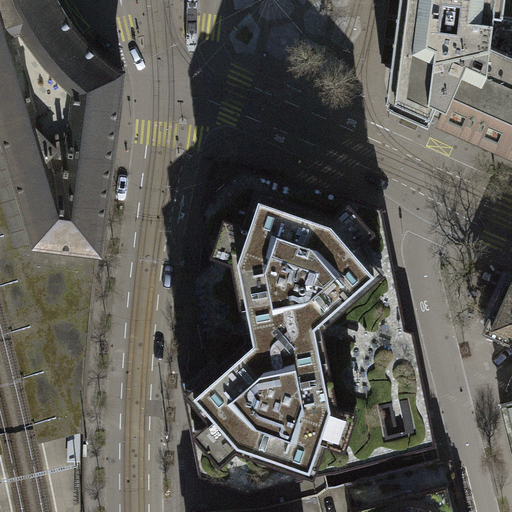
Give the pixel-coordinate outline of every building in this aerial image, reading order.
[(0,0),(0,130),(2,135),(15,180),(33,244),(53,247),(99,253),(120,91),(114,90),(105,85),(90,74),(80,65),(73,58),(56,38),(45,22),(36,6),(33,0),(0,0)] [(121,83),(122,72),(119,72),(94,51),(84,39),(68,22),(56,0),(33,0),(36,6),(45,22),(56,38),(73,58),(80,65),(90,74),(105,85),(114,90),(120,91),(121,83)] [(502,18),(503,0),(461,0),(461,9),(458,35),(441,32),(416,29),(419,0),(393,0),(381,96),(384,108),(424,126),(431,112),(427,110),(433,64),(492,50),(494,28),(496,18),(502,18)] [(511,0),(503,0),(502,18),(511,20),(511,0)] [(511,57),(492,50),(433,64),(427,110),(430,112),(511,148),(511,57)] [(85,431),(88,367),(70,366),(66,352),(67,352),(43,270),(52,267),(53,247),(33,244),(15,180),(2,135),(0,130),(0,297),(37,443),(80,432),(85,431)] [(70,366),(88,367),(99,253),(53,247),(52,267),(43,270),(67,352),(66,352),(70,366)] [(511,342),(511,271),(509,270),(509,272),(507,271),(503,269),(482,317),(488,319),(483,330),(511,342)] [(511,401),(500,404),(511,451),(511,401)] [(455,511),(448,479),(438,482),(434,464),(346,484),(352,511),(455,511)]
